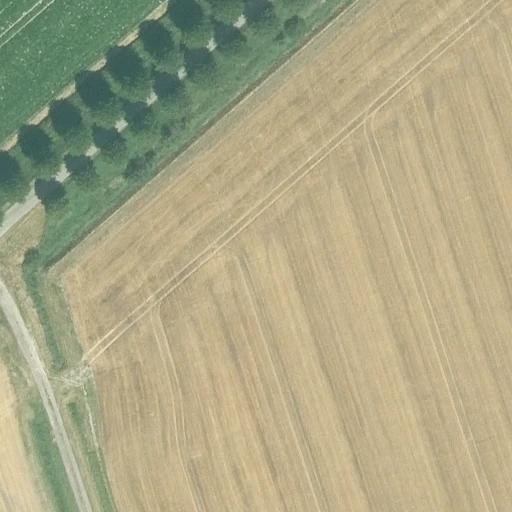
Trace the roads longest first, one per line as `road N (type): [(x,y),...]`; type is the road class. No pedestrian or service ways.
road 1 (unclassified): [(0,227),(259,0)]
road 2 (track): [(85,511),(53,412),(0,292)]
